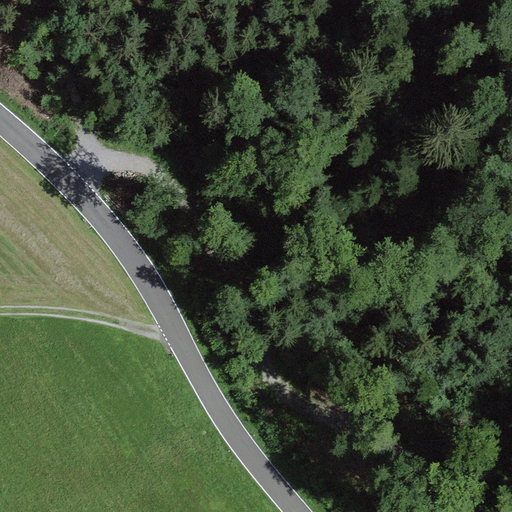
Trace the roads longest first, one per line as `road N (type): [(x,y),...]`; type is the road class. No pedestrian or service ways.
road 1 (track): [(72,188),(94,163),(124,155),(152,165),(214,245),(279,390),(312,415),(389,443),(434,511)]
road 2 (tertiary): [(0,119),(118,238),(221,413),(300,511)]
road 3 (track): [(179,336),(85,311),(0,307)]
